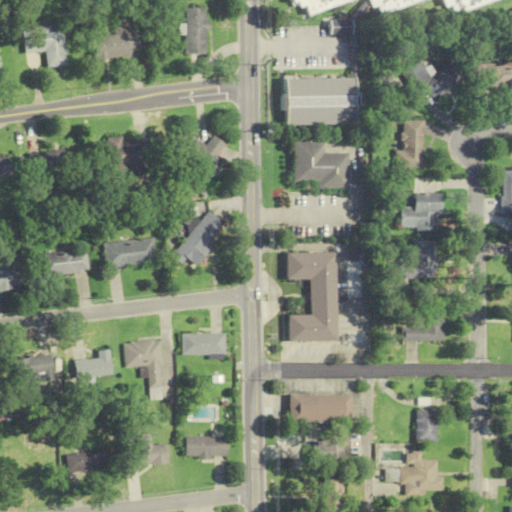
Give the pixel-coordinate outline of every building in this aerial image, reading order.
[(298,0),(300,4),(305,3),(308,14),(354,0),(365,0),(367,5),(376,3),(379,13),(421,0),(440,0),(451,13),(496,0),(298,0)] [(185,55),(206,55),(206,8),(185,8),(185,55)] [(95,59),(140,55),(137,33),(130,33),(129,26),(113,28),(114,36),(93,38),(95,59)] [(47,68),(67,66),(63,31),(51,32),(51,27),(22,29),(25,54),(45,51),(47,68)] [(460,79),(447,61),(428,75),(416,59),(397,73),(417,100),(427,92),(432,99),(460,79)] [(511,89),(511,62),(475,61),(475,89),(511,89)] [(283,78),(283,124),(353,124),(353,78),(283,78)] [(393,167),(421,167),(421,119),(400,119),(400,149),(393,149),(393,167)] [(204,146),(183,129),(170,145),(204,172),(226,145),(213,135),(204,146)] [(107,138),(107,174),(142,173),(141,137),(107,138)] [(291,142),(292,182),(315,181),(315,188),(346,188),(345,152),(322,152),(321,141),(291,142)] [(38,180),(79,177),(76,148),(35,152),(38,180)] [(0,157),(0,178),(10,177),(7,156),(0,157)] [(511,167),(500,168),(500,215),(511,215),(511,208),(511,167)] [(438,193),(410,193),(410,210),(398,210),(398,227),(438,227),(438,193)] [(206,246),(223,223),(207,211),(171,256),(182,265),(187,259),(195,266),(209,249),(206,246)] [(156,264),(154,238),(103,242),(105,267),(156,264)] [(431,240),(410,240),(410,263),(393,263),(393,278),(431,278),(431,240)] [(39,275),(88,272),(86,250),(37,254),(39,275)] [(334,251),(285,253),(285,277),(307,277),(308,316),(286,316),(287,342),(336,341),(334,251)] [(0,288),(21,286),(17,255),(0,257),(0,288)] [(442,341),(442,310),(411,310),(411,325),(400,325),(400,341),(442,341)] [(225,334),(181,334),(181,355),(225,355),(225,334)] [(159,341),(123,342),(124,367),(147,367),(148,400),(162,399),(159,341)] [(96,359),(73,360),(74,377),(110,376),(108,350),(96,351),(96,359)] [(24,381),(50,378),(48,355),(10,360),(12,379),(24,377),(24,381)] [(288,395),(288,423),(350,423),(350,395),(288,395)] [(436,410),(415,410),(415,442),(436,442),(436,410)] [(186,437),(186,457),(228,457),(228,437),(186,437)] [(340,437),(312,437),(312,461),(340,461),(340,437)] [(165,443),(124,449),(127,468),(168,463),(165,443)] [(65,454),(66,472),(102,469),(100,451),(65,454)] [(403,493),(442,493),(442,475),(436,476),(435,460),(420,460),(420,452),(405,452),(405,467),(397,467),(398,485),(403,485),(403,493)] [(340,475),(323,475),(323,510),(340,510),(340,475)]
